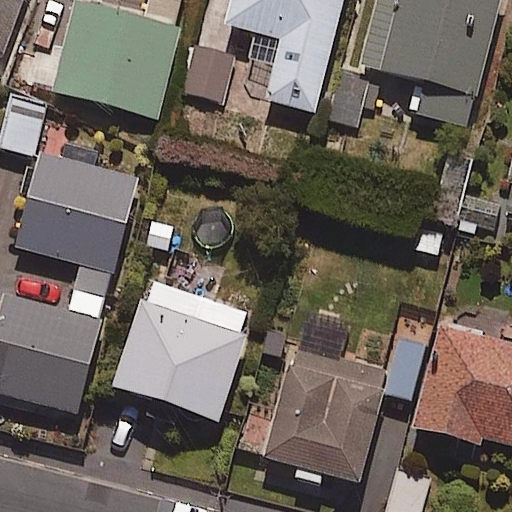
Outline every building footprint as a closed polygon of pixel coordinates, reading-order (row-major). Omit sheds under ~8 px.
[(0,0),(0,56),(3,58),(22,0),(0,0)] [(146,0),(143,15),(82,0),(67,0),(44,92),(156,120),(179,31),(171,29),(178,0),(146,0)] [(235,0),(231,23),(287,36),(271,104),(318,115),(345,0),(235,0)] [(504,0),(368,0),(351,72),(480,103),(504,0)] [(237,57),(189,48),(180,97),(228,106),(237,57)] [(365,109),(375,112),(381,86),(371,84),(372,78),(335,70),(324,118),(361,126),(365,109)] [(45,104),(13,96),(1,148),(33,156),(45,104)] [(0,289),(0,396),(77,417),(103,320),(96,318),(108,273),(117,275),(142,178),(36,150),(10,249),(80,267),(69,308),(0,289)] [(249,338),(139,300),(109,389),(219,426),(249,338)] [(511,345),(435,327),(408,432),(478,449),(481,437),(511,445),(511,345)] [(423,346),(397,339),(384,394),(409,400),(423,346)] [(384,389),(284,364),(260,459),(360,484),(384,389)] [(420,511),(429,479),(398,471),(386,511),(420,511)]
